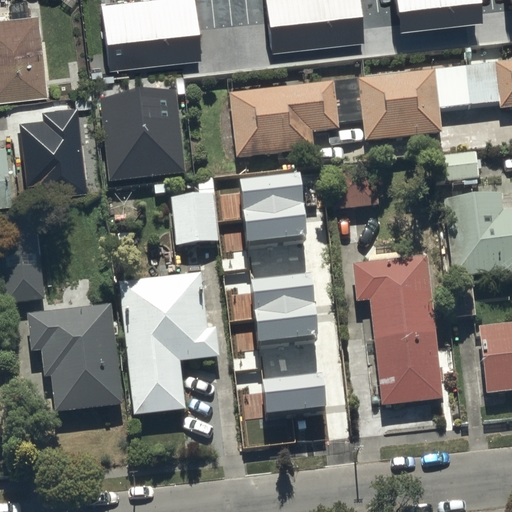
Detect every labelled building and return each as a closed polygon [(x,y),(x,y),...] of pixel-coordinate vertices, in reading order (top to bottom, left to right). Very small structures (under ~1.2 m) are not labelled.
[(101,0),(108,64),(197,54),(191,0),(101,0)] [(265,0),(271,46),(361,36),(356,0),(265,0)] [(393,0),(396,19),(476,10),(475,0),(393,0)] [(0,103),(50,98),(44,43),(40,44),(37,15),(0,19),(0,103)] [(511,70),(465,76),(469,115),(499,111),(500,117),(511,116),(511,70)] [(469,115),(465,76),(357,88),(362,129),(364,150),(441,141),(438,118),(469,115)] [(362,129),(357,88),(229,103),(236,166),(313,158),(311,141),(338,138),(337,131),(362,129)] [(110,184),(183,176),(174,96),(101,104),(110,184)] [(64,105),(7,110),(10,139),(19,138),(21,158),(68,154),(64,105)] [(0,206),(9,206),(2,144),(0,143),(0,206)] [(434,191),(477,186),(474,159),(431,164),(434,191)] [(373,174),(326,178),(330,218),(376,214),(373,174)] [(170,207),(174,253),(217,249),(211,185),(196,186),(198,205),(170,207)] [(220,190),(223,235),(271,231),(266,185),(220,190)] [(442,210),(451,289),(511,281),(511,219),(501,221),(499,204),(442,210)] [(0,215),(0,281),(2,313),(44,310),(37,213),(0,215)] [(427,265),(351,273),(355,311),(369,310),(379,415),(441,409),(427,265)] [(327,283),(248,291),(259,396),(338,388),(327,283)] [(131,426),(184,422),(179,373),(217,369),(214,339),(206,340),(201,284),(121,292),(131,426)] [(453,327),(474,324),(471,294),(449,297),(453,327)] [(111,316),(26,323),(30,362),(40,361),(43,387),(49,386),(53,422),(120,416),(111,316)] [(511,333),(478,338),(485,404),(511,401),(511,333)]
